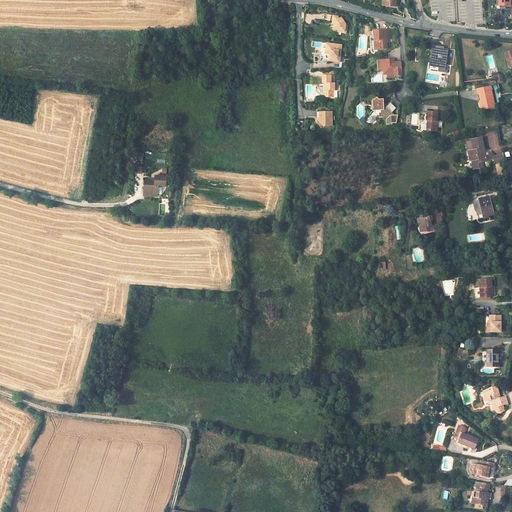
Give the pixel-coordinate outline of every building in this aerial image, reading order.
[(346,25),(342,19),(340,20),(338,19),(338,17),(328,16),(327,21),(333,22),(334,22),(334,26),(334,27),(336,30),(338,30),(342,31),(342,33),(347,34),(347,32),(348,26),(346,26),(346,25)] [(375,30),(376,40),(372,40),(372,49),(375,49),(375,45),(377,45),(377,49),(387,48),(387,39),(390,39),(389,30),(375,30)] [(341,57),(342,45),(327,43),(326,50),(329,54),(330,54),(332,54),(332,56),(330,56),(330,61),(338,62),(339,57),(341,57)] [(433,45),(432,44),(431,51),(433,51),(431,64),(446,67),(448,49),(444,48),(443,50),(440,50),(441,46),(433,45)] [(394,62),(390,59),(383,60),(383,63),(381,66),(379,66),(379,72),(387,71),(387,77),(395,77),(395,76),(402,75),(402,70),(401,62),(394,62)] [(335,75),(323,75),(323,83),(327,83),(327,86),(324,86),(322,87),(322,92),(325,95),(328,95),(328,97),(334,97),(337,97),(337,91),(333,91),(333,88),(335,88),(335,85),(335,75)] [(490,86),(477,89),(478,94),(480,93),(481,101),(482,101),(484,109),(495,106),(490,86)] [(383,99),(375,99),(373,101),(375,102),(373,104),(373,109),(374,110),(375,110),(380,110),(381,113),(379,113),(379,115),(379,118),(384,117),(386,120),(386,125),(392,125),(392,123),(396,123),(397,115),(394,115),(392,113),(385,108),(385,109),(383,108),(383,99)] [(396,109),(390,103),(385,108),(392,113),(396,109)] [(328,111),(320,111),(320,116),(317,119),(320,122),(323,122),(324,123),(324,126),(332,126),(332,114),(328,113),(328,111)] [(438,112),(428,112),(427,120),(428,120),(427,130),(437,131),(438,121),(437,121),(438,112)] [(471,141),(467,142),(470,161),(473,160),(475,170),(484,168),(483,161),(494,159),(495,164),(504,162),(503,154),(494,156),(493,151),(489,152),(490,157),(485,157),(484,153),(484,152),(482,152),(482,149),(484,149),(482,138),(470,140),(471,141)] [(155,177),(145,176),(144,192),(158,194),(158,183),(166,184),(167,173),(156,173),(155,177)] [(489,196),(479,199),(481,209),(482,208),(485,217),(494,215),(489,196)] [(422,217),(419,218),(421,226),(422,226),(423,231),(434,229),(435,231),(439,230),(437,224),(432,225),(431,220),(432,220),(431,215),(430,216),(429,210),(421,212),(422,217)] [(475,299),(495,297),(494,286),(492,287),(491,279),(481,280),(482,288),(474,288),(475,299)] [(490,316),(489,328),(486,328),(486,332),(499,332),(499,316),(490,316)] [(498,350),(487,350),(487,366),(498,366),(498,350)] [(492,388),(483,391),(485,396),(484,396),(486,401),(493,399),(494,405),(493,405),(496,413),(500,412),(500,413),(505,411),(503,405),(508,404),(505,397),(499,398),(497,393),(498,391),(497,386),(492,387),(492,388)] [(459,425),(454,436),(457,438),(460,432),(463,434),(465,428),(459,425)] [(463,434),(460,432),(457,438),(455,444),(465,448),(466,446),(474,449),(477,440),(463,434)] [(494,463),(482,460),(481,465),(479,465),(478,469),(480,469),(479,474),(490,476),(491,472),(489,472),(489,471),(490,467),(493,468),(494,463)] [(477,491),(476,497),(475,497),(474,503),(481,504),(481,506),(486,506),(487,498),(485,498),(486,492),(487,488),(488,488),(488,483),(477,482),(476,491),(477,491)]
